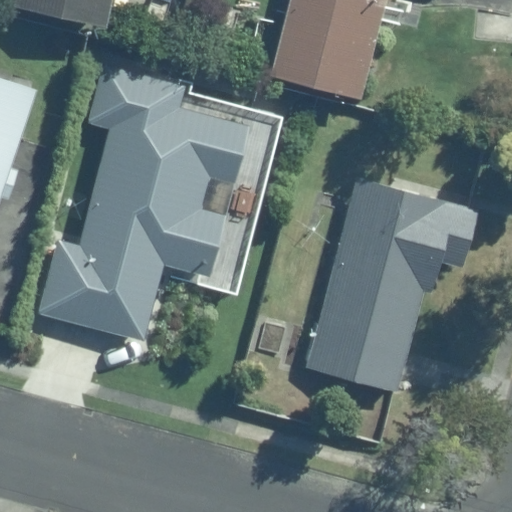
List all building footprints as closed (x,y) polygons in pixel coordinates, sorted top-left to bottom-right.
[(13,0),(11,9),(106,27),(110,0),(13,0)] [(291,0),(272,83),(365,105),(389,0),(291,0)] [(182,91),(102,67),(85,125),(115,134),(80,250),(63,245),(44,309),(145,339),(168,265),(212,279),(227,228),(193,218),(205,180),(231,188),(248,131),(177,109),(182,91)] [(0,205),(33,99),(0,88),(0,205)] [(440,269),(462,275),(477,218),(361,185),(310,371),(400,396),(428,294),(432,296),(440,269)]
